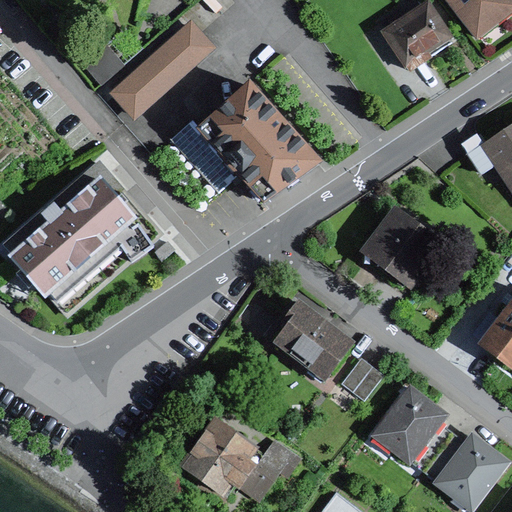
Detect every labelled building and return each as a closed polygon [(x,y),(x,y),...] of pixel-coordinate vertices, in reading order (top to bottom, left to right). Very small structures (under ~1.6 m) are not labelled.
[(511,16),(511,0),(443,0),(477,43),(511,16)] [(380,34),(406,71),(408,70),(411,75),(434,60),(431,55),(454,39),(429,2),(380,34)] [(109,95),(134,124),(216,51),(193,23),(109,95)] [(84,67),(103,90),(127,69),(106,45),(84,67)] [(236,179),(264,210),(323,167),(251,86),(200,131),(193,122),(172,140),(219,194),(236,179)] [(511,127),(484,146),(477,136),(462,147),(481,178),(495,170),(511,195),(511,127)] [(422,155),(435,173),(459,156),(446,138),(422,155)] [(49,300),(68,321),(132,265),(155,250),(153,247),(165,237),(99,162),(2,245),(12,257),(9,260),(45,303),(49,300)] [(395,209),(358,255),(411,294),(446,246),(395,209)] [(325,387),(357,345),(300,302),(282,327),(286,330),(273,347),(325,387)] [(511,304),(477,348),(511,374),(511,304)] [(362,359),(342,386),(365,403),(385,377),(362,359)] [(410,386),(370,439),(409,469),(443,426),(451,417),(410,386)] [(225,501),(233,490),(240,495),(242,492),(261,505),(282,476),(288,480),(302,460),(275,441),(265,455),(215,420),(179,470),(225,501)] [(435,483),(466,443),(443,426),(413,466),(435,483)] [(432,486),(466,511),(476,511),(511,465),(473,435),(466,443),(435,483),(432,486)] [(362,511),(338,494),(323,511),(362,511)]
